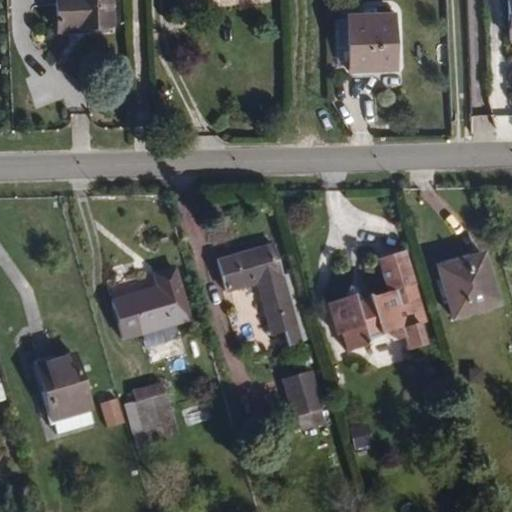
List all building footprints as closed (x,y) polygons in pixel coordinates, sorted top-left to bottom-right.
[(114,0),(59,0),(60,31),(80,30),(80,25),(115,24),(114,0)] [(394,9),(350,13),(354,67),(397,63),(394,9)] [(277,247),(221,264),(229,295),(285,279),(277,247)] [(481,247),(434,263),(451,317),(498,301),(481,247)] [(431,358),(424,337),(432,334),(410,261),(383,270),(394,309),(381,313),(350,301),(347,316),(329,322),(339,353),(345,352),(350,367),(372,361),(371,353),(383,350),(396,352),(405,346),(411,363),(431,358)] [(179,326),(190,322),(175,276),(156,281),(160,294),(115,310),(125,344),(163,331),(179,326)] [(78,363),(61,308),(22,321),(38,375),(78,363)] [(182,339),(179,326),(163,331),(167,343),(182,339)] [(312,371),(283,379),(294,417),(323,408),(312,371)] [(176,426),(168,399),(139,408),(147,434),(176,426)]
